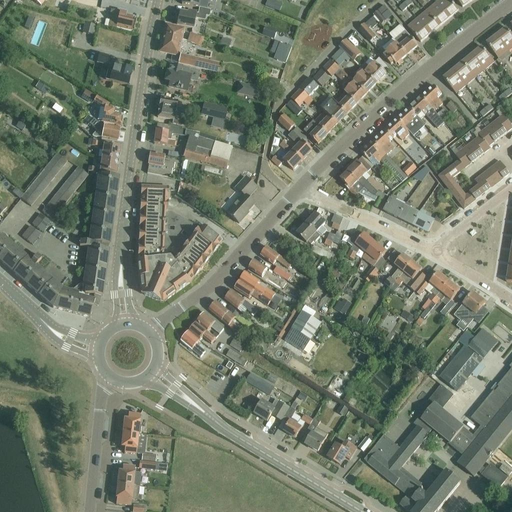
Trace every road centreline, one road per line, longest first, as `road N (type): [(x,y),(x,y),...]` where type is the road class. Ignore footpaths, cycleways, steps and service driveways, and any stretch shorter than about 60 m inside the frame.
road 1 (tertiary): [(123,327),(124,215),(159,0)]
road 2 (residential): [(300,189),(434,63),(511,4)]
road 3 (secondary): [(360,511),(233,436),(151,370)]
road 4 (residential): [(147,334),(214,283),(300,189)]
road 5 (residential): [(439,254),(300,189)]
road 6 (residential): [(88,511),(101,397),(111,377)]
road 7 (secondary): [(100,351),(48,327),(0,281)]
